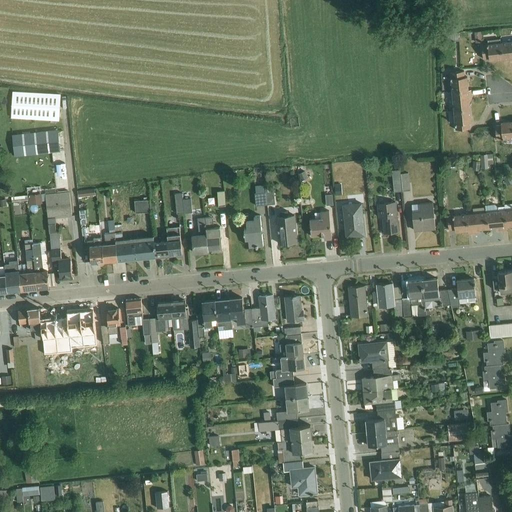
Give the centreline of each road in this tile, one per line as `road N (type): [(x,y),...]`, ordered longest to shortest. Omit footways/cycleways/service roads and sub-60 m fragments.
road 1 (residential): [(321,268),(0,304)]
road 2 (residential): [(321,268),(347,511)]
road 3 (residential): [(511,250),(321,268)]
